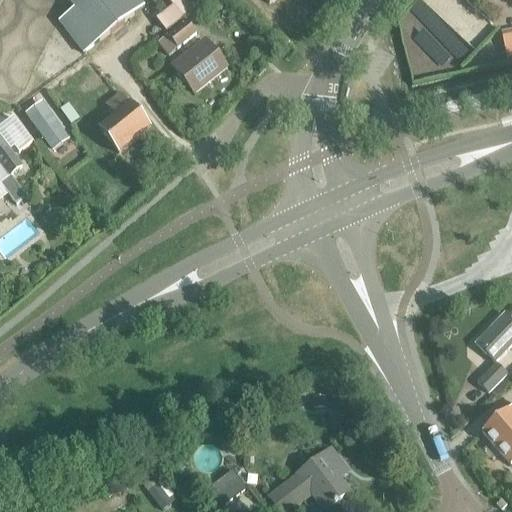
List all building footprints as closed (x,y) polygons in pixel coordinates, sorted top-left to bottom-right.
[(135,0),(65,0),(75,13),(60,25),(84,56),(144,10),(135,0)] [(165,0),(183,22),(206,6),(201,0),(165,0)] [(167,39),(176,51),(195,36),(185,24),(167,39)] [(511,32),(501,34),(506,60),(511,59),(511,32)] [(181,80),(194,96),(225,71),(206,47),(182,66),(188,74),(181,80)] [(99,132),(119,157),(150,131),(121,96),(106,108),(115,119),(99,132)] [(26,117),(53,154),(69,141),(42,104),(26,117)] [(0,187),(16,209),(26,201),(10,179),(22,171),(0,141),(0,187)] [(494,368),(511,349),(511,325),(511,326),(503,317),(474,348),(494,368)] [(477,388),(488,398),(507,379),(495,368),(477,388)] [(511,424),(506,419),(482,445),(511,472),(511,471),(511,424)] [(322,511),(326,511),(349,494),(334,476),(344,468),(331,452),(296,478),(298,480),(289,487),(288,485),(269,500),(277,511),(292,511),(303,504),(302,503),(310,496),(322,511)] [(213,485),(227,503),(245,488),(232,471),(213,485)]
